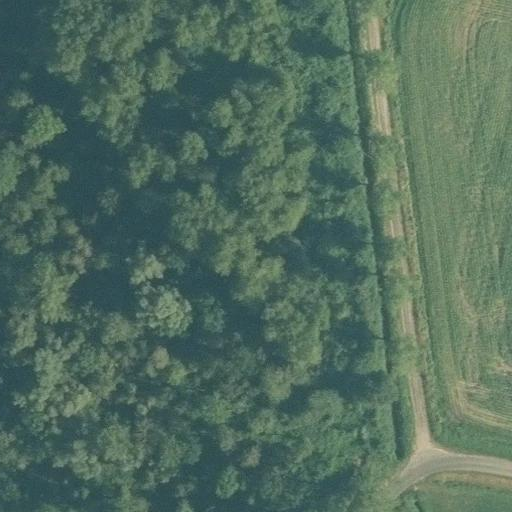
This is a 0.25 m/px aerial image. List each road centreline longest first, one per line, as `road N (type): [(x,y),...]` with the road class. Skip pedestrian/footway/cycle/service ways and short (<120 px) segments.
road 1 (track): [(422,475),(376,0)]
road 2 (unclassified): [(383,511),(422,475),(465,464),(511,474)]
